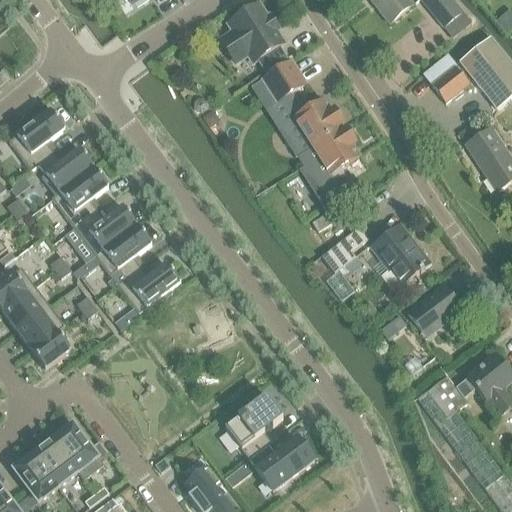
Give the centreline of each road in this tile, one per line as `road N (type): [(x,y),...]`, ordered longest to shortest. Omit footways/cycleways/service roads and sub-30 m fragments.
road 1 (residential): [(385,501),(361,437),(83,67)]
road 2 (residential): [(304,0),(511,312)]
road 3 (residential): [(168,511),(74,387),(35,413)]
road 4 (residential): [(83,67),(127,58),(222,0)]
